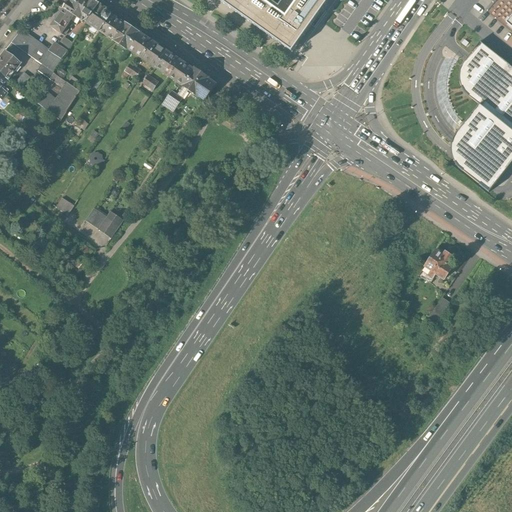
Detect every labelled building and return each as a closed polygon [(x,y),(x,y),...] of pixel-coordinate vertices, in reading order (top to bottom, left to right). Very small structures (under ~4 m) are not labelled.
[(100,5),(93,0),(70,0),(65,9),(75,15),(87,23),(100,5)] [(224,0),(264,27),(296,50),(330,0),(224,0)] [(87,23),(101,32),(112,15),(106,10),(107,9),(100,5),(87,23)] [(66,29),(75,15),(65,9),(52,28),(64,36),(68,30),(66,29)] [(511,10),(501,24),(505,28),(509,31),(511,32),(511,10)] [(101,32),(114,41),(126,24),(112,15),(101,32)] [(140,33),(126,24),(114,41),(128,51),(140,33)] [(12,43),(40,64),(49,51),(21,30),(12,43)] [(128,51),(142,60),(153,42),(140,33),(128,51)] [(64,38),(59,46),(68,52),(73,45),(64,38)] [(465,99),(476,108),(494,120),(511,132),(511,63),(480,38),(468,53),(459,65),(457,77),(458,90),(465,99)] [(168,52),(153,42),(142,60),(156,70),(168,52)] [(62,60),(68,52),(59,46),(55,43),(49,51),(62,60)] [(62,60),(49,51),(40,64),(42,65),(53,73),(62,60)] [(3,52),(0,56),(0,75),(6,80),(19,64),(3,52)] [(156,70),(170,79),(181,61),(168,52),(156,70)] [(170,79),(183,88),(194,70),(181,61),(170,79)] [(141,71),(131,64),(122,76),(127,79),(129,75),(136,79),(141,71)] [(42,65),(38,71),(63,89),(55,99),(44,91),(35,103),(60,121),(80,92),(53,73),(42,65)] [(217,85),(194,70),(183,88),(188,91),(205,103),(217,85)] [(23,73),(16,83),(22,87),(29,78),(23,73)] [(148,76),(143,84),(153,90),(158,83),(148,76)] [(96,90),(101,83),(95,79),(90,86),(96,90)] [(177,96),(172,92),(167,100),(177,107),(188,91),(183,88),(177,96)] [(500,188),(511,173),(511,132),(494,120),(476,108),(453,137),(450,151),(454,166),(460,171),(493,197),(500,188)] [(81,119),(77,126),(83,131),(88,124),(81,119)] [(126,122),(122,128),(125,131),(130,124),(126,122)] [(75,127),(72,131),(78,136),(81,132),(75,127)] [(99,135),(94,132),(88,140),(93,143),(99,135)] [(151,173),(138,191),(142,194),(156,174),(153,172),(152,174),(151,173)] [(90,179),(81,173),(76,181),(85,187),(90,179)] [(62,199),(56,207),(67,215),(74,207),(62,199)] [(86,222),(99,231),(107,219),(95,210),(86,222)] [(111,214),(107,219),(99,231),(110,239),(122,222),(111,214)] [(454,264),(450,261),(451,260),(453,258),(437,248),(424,267),(431,271),(428,275),(432,278),(435,274),(444,279),(454,264)] [(443,299),(428,320),(433,324),(448,303),(443,299)]
